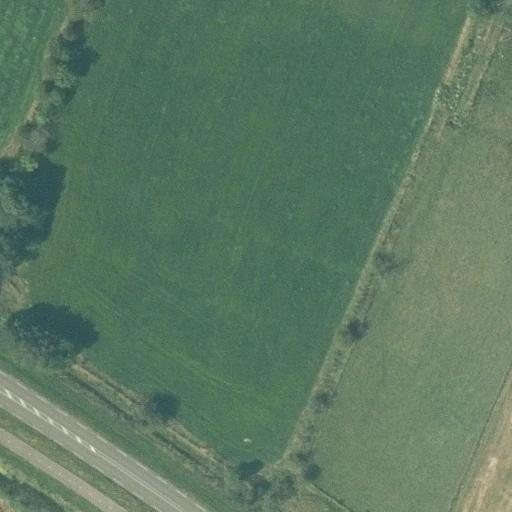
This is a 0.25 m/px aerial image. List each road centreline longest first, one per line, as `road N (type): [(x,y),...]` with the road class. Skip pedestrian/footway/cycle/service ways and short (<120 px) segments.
road 1 (primary): [(108,460),(0,384)]
road 2 (primary): [(0,397),(108,460)]
